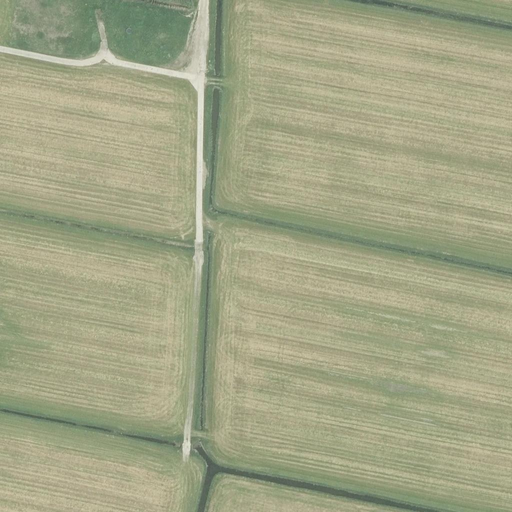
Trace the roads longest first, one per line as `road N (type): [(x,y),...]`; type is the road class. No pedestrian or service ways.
road 1 (track): [(102,52),(122,64),(201,78),(198,255)]
road 2 (track): [(0,49),(91,61),(102,52),(98,11)]
